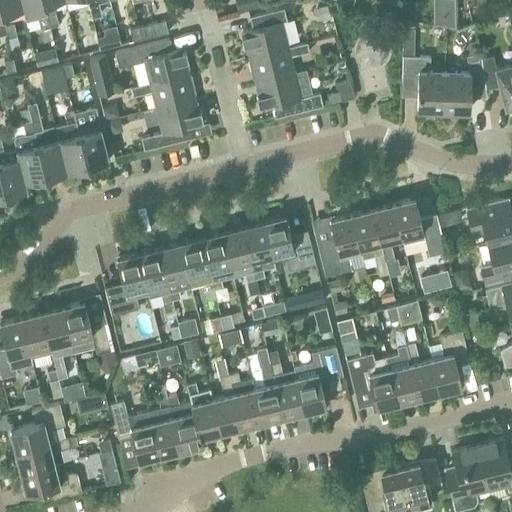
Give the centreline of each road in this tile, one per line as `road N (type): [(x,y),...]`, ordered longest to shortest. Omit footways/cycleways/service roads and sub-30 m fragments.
road 1 (residential): [(143,511),(193,476),(511,400)]
road 2 (residential): [(246,168),(89,209),(0,279)]
road 3 (residential): [(511,166),(442,161),(380,137),(246,168)]
road 4 (residential): [(246,168),(204,0)]
